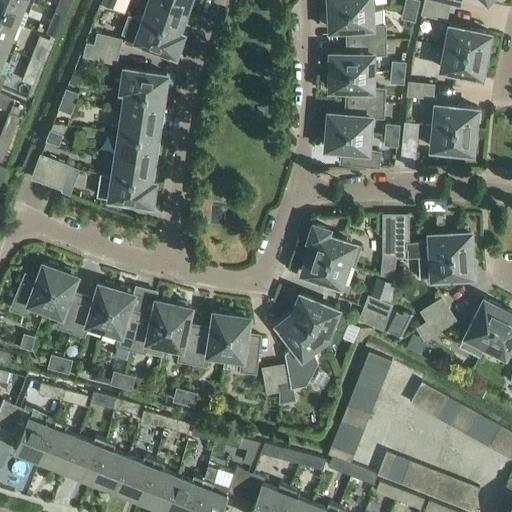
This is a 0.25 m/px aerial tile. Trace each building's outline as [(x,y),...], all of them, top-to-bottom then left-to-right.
[(29,0),(0,0),(0,16),(16,23),(22,9),(29,12),(33,1),(29,0)] [(59,0),(55,10),(66,15),(71,0),(59,0)] [(153,0),(150,0),(143,20),(183,34),(184,33),(179,31),(182,24),(185,25),(189,13),(153,0)] [(153,0),(189,13),(193,0),(192,0),(153,0)] [(330,8),(330,11),(372,9),(371,0),(325,0),(326,8),(330,8)] [(417,0),(406,0),(405,8),(417,11),(420,1),(417,0)] [(450,4),(434,0),(425,0),(423,13),(446,19),(450,4)] [(417,11),(405,8),(402,18),(415,21),(417,11)] [(347,28),(348,40),(385,40),(385,26),(373,26),(372,9),(330,11),(330,14),(326,14),(327,24),(330,24),(331,29),(347,28)] [(66,15),(55,10),(46,33),(57,37),(66,15)] [(0,16),(0,45),(13,50),(17,41),(10,38),(16,23),(0,16)] [(183,34),(143,20),(136,41),(176,55),(183,34)] [(486,55),(490,33),(450,25),(446,47),(486,55)] [(98,34),(95,45),(119,51),(121,39),(98,34)] [(40,35),(31,58),(42,62),(50,40),(40,35)] [(331,67),(331,70),(373,71),(373,54),(385,54),(385,40),(348,40),(348,52),(331,52),(331,57),(327,57),(327,67),(331,67)] [(95,45),(87,43),(85,55),(116,63),(119,51),(95,45)] [(13,50),(0,45),(0,87),(1,88),(6,76),(0,73),(0,63),(2,58),(9,61),(13,50)] [(482,77),(486,55),(446,47),(441,69),(482,77)] [(42,62),(31,58),(22,80),(33,85),(42,62)] [(393,61),(392,71),(405,73),(405,62),(393,61)] [(125,67),(122,90),(163,96),(167,74),(125,67)] [(70,80),(81,84),(85,73),(75,69),(70,80)] [(347,89),(347,101),(384,102),(385,89),(373,88),(373,71),(331,70),(331,74),(327,73),(327,83),(331,83),(330,88),(347,89)] [(405,73),(392,71),(391,82),(404,83),(405,73)] [(408,94),(432,97),(434,85),(410,82),(408,94)] [(67,89),(63,99),(75,103),(79,94),(67,89)] [(124,104),(123,112),(165,118),(167,105),(162,104),(163,96),(122,90),(121,90),(117,90),(115,102),(124,104)] [(75,103),(63,99),(59,108),(71,113),(75,103)] [(328,126),(328,129),(370,133),(371,116),(383,117),(384,102),(347,101),(346,113),(329,111),(329,116),(325,116),(324,126),(328,126)] [(436,103),(434,126),(475,130),(477,108),(436,103)] [(10,112),(1,135),(11,139),(20,116),(10,112)] [(112,124),(111,132),(157,139),(158,130),(163,131),(165,118),(123,112),(121,122),(112,124)] [(403,147),(415,148),(418,124),(406,123),(403,147)] [(387,124),(386,134),(398,135),(399,125),(387,124)] [(475,130),(434,126),(432,148),(473,152),(475,130)] [(370,133),(328,129),(327,133),(324,132),(323,142),(327,142),(326,147),(343,149),(341,162),(379,166),(380,152),(368,150),(370,133)] [(47,140),(58,145),(62,135),(51,130),(47,140)] [(118,143),(117,154),(158,161),(160,148),(156,147),(157,139),(111,132),(110,138),(118,143)] [(398,135),(386,134),(385,145),(397,146),(398,135)] [(11,139),(1,135),(0,136),(0,160),(2,161),(11,139)] [(117,154),(113,176),(155,182),(155,181),(151,180),(152,173),(156,173),(158,161),(117,154)] [(32,177),(44,182),(52,159),(41,155),(32,177)] [(52,159),(44,182),(60,188),(69,166),(52,159)] [(155,182),(113,176),(111,188),(99,186),(98,196),(152,204),(155,182)] [(313,240),(309,251),(355,266),(362,245),(328,234),(330,228),(314,223),(309,239),(313,240)] [(408,243),(408,257),(408,258),(431,256),(431,255),(472,253),(471,231),(468,231),(468,227),(456,227),(457,231),(430,233),(430,242),(408,243)] [(396,257),(396,233),(384,233),(384,256),(382,275),(394,279),(396,257)] [(408,233),(396,233),(396,257),(408,257),(408,243),(408,233)] [(355,266),(309,251),(302,272),(341,285),(348,265),(355,267),(355,266)] [(472,253),(431,255),(431,256),(433,278),(474,275),(472,253)] [(29,302),(45,308),(60,269),(57,268),(59,264),(49,261),(48,264),(44,262),(38,278),(26,273),(11,308),(25,314),(29,302)] [(58,326),(71,330),(83,295),(71,291),(77,275),(73,273),(74,270),(65,267),(63,270),(60,269),(45,308),(62,315),(58,326)] [(372,294),(388,300),(394,283),(377,277),(372,294)] [(88,323),(104,328),(117,288),(114,287),(115,283),(105,281),(104,284),(99,283),(95,299),(83,295),(71,330),(84,335),(88,323)] [(118,345),(131,348),(141,312),(129,309),(134,293),(129,291),(130,288),(121,285),(120,289),(117,288),(104,328),(121,333),(118,345)] [(301,293),(293,311),(327,337),(339,309),(301,293)] [(369,296),(365,307),(387,316),(392,304),(369,296)] [(162,356),(165,344),(174,303),(171,302),(171,299),(162,297),(161,300),(156,299),(153,315),(141,312),(131,348),(145,352),(145,351),(162,356)] [(422,311),(428,321),(449,309),(442,298),(422,311)] [(477,340),(486,345),(504,308),(484,298),(460,346),(471,351),(477,340)] [(179,360),(193,362),(200,325),(188,323),(192,307),(187,306),(187,302),(178,300),(177,303),(174,303),(165,344),(181,348),(179,360)] [(387,316),(365,307),(360,318),(383,327),(387,316)] [(209,353),(226,356),(232,314),(229,313),(229,310),(220,308),(219,312),(214,311),(212,328),(200,325),(193,362),(207,365),(209,353)] [(385,327),(402,336),(413,314),(404,310),(402,313),(394,308),(385,327)] [(511,312),(504,308),(486,345),(506,355),(511,342),(511,312)] [(449,309),(428,321),(418,328),(425,338),(455,319),(449,309)] [(232,314),(226,356),(243,358),(241,370),(256,372),(260,335),(247,333),(250,316),(245,316),(245,312),(236,311),(235,314),(232,314)] [(293,311),(277,324),(294,346),(285,353),(287,364),(292,387),(304,385),(318,361),(313,348),(327,337),(293,311)] [(25,334),(21,346),(31,349),(35,337),(25,334)] [(10,352),(0,349),(0,360),(7,363),(10,352)] [(369,350),(365,361),(387,370),(392,359),(369,350)] [(17,361),(24,363),(26,355),(19,354),(17,361)] [(49,367),(59,369),(62,357),(52,355),(49,367)] [(62,357),(59,369),(69,372),(72,360),(62,357)] [(365,361),(361,371),(383,381),(387,370),(365,361)] [(292,387),(287,364),(275,366),(280,389),(292,387)] [(280,389),(275,366),(263,368),(268,392),(280,389)] [(0,369),(0,381),(6,383),(9,372),(0,369)] [(111,383),(121,386),(124,374),(114,371),(111,383)] [(361,371),(357,382),(379,391),(383,381),(361,371)] [(124,374),(121,386),(131,389),(135,376),(124,374)] [(410,402),(421,408),(432,386),(422,380),(410,402)] [(38,393),(62,399),(65,389),(41,382),(38,393)] [(357,382),(353,392),(375,401),(379,391),(357,382)] [(421,408),(430,413),(442,392),(432,386),(421,408)] [(292,387),(280,389),(280,402),(294,399),(292,387)] [(174,400),(184,403),(187,391),(177,388),(174,400)] [(65,389),(62,399),(85,406),(88,395),(65,389)] [(91,402),(114,408),(117,397),(94,391),(91,402)] [(187,391),(184,403),(194,405),(197,393),(187,391)] [(353,392),(349,402),(371,411),(375,401),(353,392)] [(430,413),(440,418),(451,397),(442,392),(430,413)] [(117,397),(114,408),(138,414),(141,404),(117,397)] [(440,418),(449,423),(461,402),(451,397),(440,418)] [(0,427),(6,429),(15,404),(3,400),(0,407),(0,427)] [(349,402),(345,412),(367,421),(371,411),(349,402)] [(449,423),(459,429),(470,407),(461,402),(449,423)] [(15,451),(41,461),(57,419),(47,415),(44,422),(30,417),(32,411),(20,406),(10,431),(21,436),(15,451)] [(459,429),(468,434),(480,413),(470,407),(459,429)] [(141,420),(164,427),(167,416),(144,410),(141,420)] [(345,412),(341,422),(363,431),(367,421),(345,412)] [(468,434),(478,439),(490,418),(480,413),(468,434)] [(167,416),(164,427),(187,433),(190,422),(167,416)] [(478,439),(487,444),(499,423),(490,418),(478,439)] [(41,461),(65,470),(79,436),(64,430),(67,423),(57,419),(41,461)] [(341,422),(337,432),(359,441),(363,431),(341,422)] [(192,434),(215,440),(218,429),(195,423),(192,434)] [(487,444),(497,450),(509,428),(499,423),(487,444)] [(497,450),(506,455),(511,444),(511,430),(509,428),(497,450)] [(218,429),(215,440),(239,447),(241,436),(218,429)] [(337,432),(333,442),(355,451),(359,441),(337,432)] [(65,470),(90,480),(106,439),(96,435),(93,442),(79,436),(65,470)] [(90,480),(114,490),(128,455),(113,450),(116,443),(106,439),(90,480)] [(355,451),(333,442),(328,453),(351,462),(355,451)] [(276,457),(300,463),(302,452),(279,446),(276,457)] [(378,473),(389,478),(398,455),(387,450),(378,473)] [(302,452),(300,463),(323,469),(326,458),(302,452)] [(114,490),(139,499),(155,458),(145,454),(142,461),(128,455),(114,490)] [(329,466),(351,475),(355,464),(333,455),(329,466)] [(389,478),(399,481),(408,459),(398,455),(389,478)] [(139,499),(164,509),(177,475),(162,469),(165,462),(155,458),(139,499)] [(399,481),(410,485),(418,463),(408,459),(399,481)] [(410,485),(420,489),(429,467),(418,463),(410,485)] [(355,464),(351,475),(374,484),(378,473),(355,464)] [(205,478),(190,511),(219,511),(228,491),(239,496),(249,471),(237,466),(229,486),(215,481),(219,469),(209,465),(205,478)] [(420,489),(430,493),(439,470),(429,467),(420,489)] [(430,493),(440,497),(449,474),(439,470),(430,493)] [(164,509),(170,511),(190,511),(205,478),(194,473),(191,481),(177,475),(164,509)] [(250,511),(279,511),(290,486),(280,482),(277,489),(263,483),(266,477),(253,473),(244,498),(255,502),(250,511)] [(440,497),(450,501),(459,478),(449,474),(440,497)] [(450,501),(460,505),(469,482),(459,478),(450,501)] [(376,490),(398,499),(402,489),(380,480),(376,490)] [(469,482),(460,505),(471,509),(480,487),(469,482)] [(279,511),(307,511),(312,502),(297,497),(300,490),(290,486),(279,511)] [(402,489),(398,499),(421,508),(425,498),(402,489)] [(425,510),(430,511),(450,511),(452,508),(429,499),(425,510)] [(307,511),(336,511),(339,505),(329,501),(326,508),(312,502),(307,511)]
